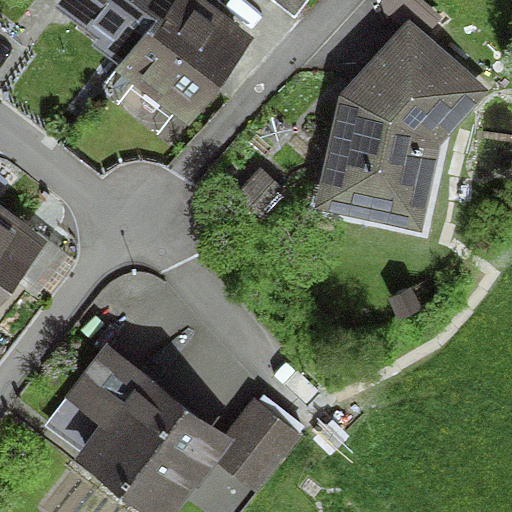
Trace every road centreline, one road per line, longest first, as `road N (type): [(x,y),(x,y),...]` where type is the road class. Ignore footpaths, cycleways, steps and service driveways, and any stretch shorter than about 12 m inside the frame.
road 1 (residential): [(125,227),(347,0)]
road 2 (residential): [(0,390),(125,227)]
road 3 (residential): [(0,132),(125,227)]
